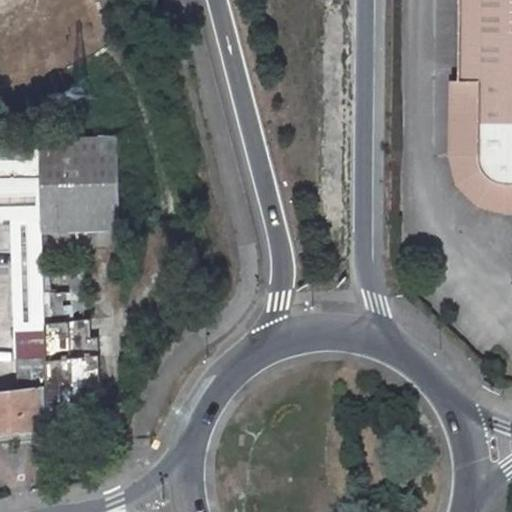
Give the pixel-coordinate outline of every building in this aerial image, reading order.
[(511,0),(455,0),(455,83),(475,84),(474,156),(477,163),(482,169),(487,175),(494,181),(503,184),(511,183),(511,0)] [(474,156),(475,84),(455,83),(447,83),(447,165),(450,177),(455,188),(461,195),(469,202),(478,207),(488,210),(494,211),(511,211),(511,183),(503,184),(494,181),(487,175),(482,169),(477,163),(474,156)] [(119,135),(38,138),(41,231),(123,229),(119,135)] [(44,327),(42,268),(38,138),(0,139),(0,219),(13,219),(15,327),(44,327)] [(46,389),(47,427),(85,426),(84,389),(102,389),(101,341),(93,341),(93,322),(86,322),(85,265),(43,266),(42,268),(44,327),(46,355),(46,389)] [(46,355),(16,355),(16,390),(0,391),(0,431),(45,427),(43,390),(46,389),(46,355)] [(0,437),(19,435),(19,441),(45,439),(45,427),(0,431),(0,437)]
